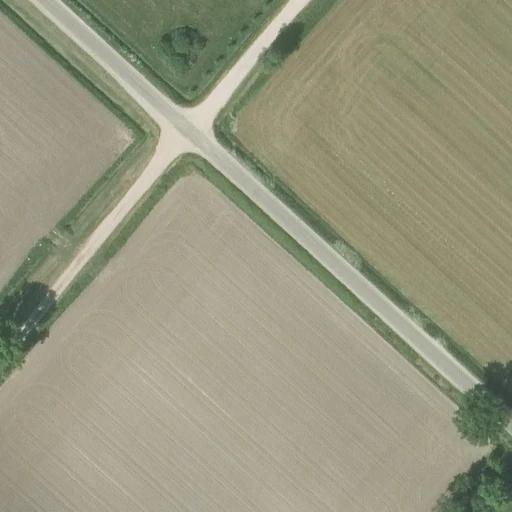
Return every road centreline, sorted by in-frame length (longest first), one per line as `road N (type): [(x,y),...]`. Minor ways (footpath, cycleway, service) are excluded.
road 1 (unclassified): [(511,426),(43,0)]
road 2 (track): [(0,347),(297,0)]
